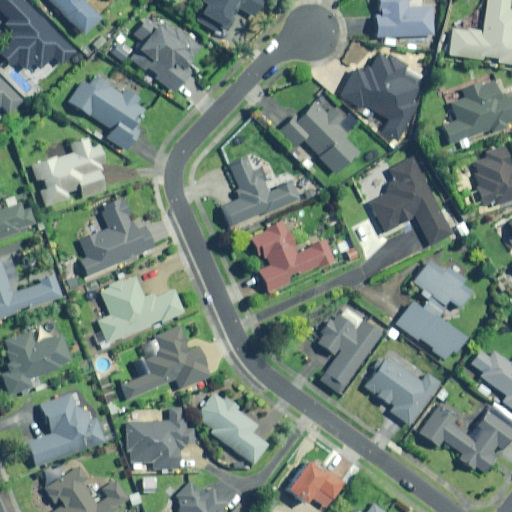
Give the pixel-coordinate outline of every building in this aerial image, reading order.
[(14,38),(0,51),(0,63),(7,70),(13,64),(21,73),(31,64),(37,70),(49,58),(56,65),(70,51),(19,0),(0,0),(0,18),(3,22),(0,24),(14,38)] [(82,0),(43,0),(79,36),(96,19),(80,2),(82,0)] [(196,0),(195,2),(201,5),(196,15),(221,29),(234,7),(252,18),(261,0),(196,0)] [(433,5),(409,6),(408,0),(378,0),(380,36),(434,34),(433,5)] [(507,0),(482,0),(478,33),(447,29),(444,56),(479,60),(480,57),(494,59),(493,63),(511,65),(511,10),(506,10),(507,0)] [(183,69),(197,50),(162,22),(131,62),(172,94),(188,73),(183,69)] [(397,141),(403,128),(415,105),(410,102),(418,88),(399,78),(404,67),(386,58),(384,62),(373,57),(367,69),(362,67),(358,74),(349,69),(336,94),(387,119),(380,133),(397,141)] [(116,92),(92,76),(86,86),(80,81),(65,103),(108,131),(102,139),(123,152),(136,132),(130,127),(141,110),(132,104),(136,98),(119,87),(116,92)] [(483,136),(504,130),(503,126),(511,122),(511,94),(496,100),(491,82),(476,86),(475,83),(457,89),(460,99),(444,104),(450,122),(436,126),(441,145),(482,133),(483,136)] [(0,111),(4,115),(18,101),(0,83),(0,111)] [(344,136),(334,124),(340,120),(326,103),(318,110),(312,103),(290,122),(287,118),(275,129),(290,148),(300,140),(329,175),(355,153),(342,138),(344,136)] [(28,165),(32,181),(37,180),(40,190),(35,191),(39,207),(66,200),(65,193),(76,190),(78,198),(102,192),(96,170),(101,169),(95,147),(88,148),(85,139),(67,144),(70,154),(28,165)] [(511,168),(507,170),(499,147),(481,153),(482,158),(468,163),(472,174),(467,175),(477,205),(485,203),(487,207),(511,198),(511,168)] [(412,155),(388,168),(393,179),(387,181),(385,189),(386,191),(367,201),(383,232),(415,216),(429,245),(452,233),(412,155)] [(229,192),(233,202),(217,208),(225,228),(295,201),(287,180),(274,186),(275,189),(264,193),(255,170),(249,172),(244,158),(224,165),(234,190),(229,192)] [(132,232),(118,199),(96,208),(105,228),(76,241),(83,258),(74,262),(82,279),(149,250),(140,228),(132,232)] [(0,237),(32,224),(24,205),(18,208),(16,203),(0,209),(0,237)] [(511,218),(503,224),(511,239),(511,262),(510,264),(511,267),(511,218)] [(286,284),(285,280),(283,277),(293,273),(294,276),(330,261),(319,236),(301,243),(304,250),(294,254),(280,220),(245,235),(251,251),(256,249),(264,267),(251,272),(261,295),(286,284)] [(352,247),(341,251),(346,262),(357,257),(352,247)] [(0,259),(0,318),(58,296),(50,275),(36,280),(37,284),(16,292),(4,258),(0,259)] [(441,267),(438,271),(422,261),(407,283),(418,290),(415,295),(425,302),(420,310),(407,302),(391,326),(428,350),(426,352),(441,361),(447,352),(451,355),(462,338),(434,320),(445,303),(456,309),(468,290),(458,284),(460,280),(441,267)] [(147,293),(140,296),(131,277),(95,293),(106,317),(93,322),(103,344),(157,321),(158,323),(180,314),(170,291),(150,299),(147,293)] [(379,334),(343,308),(337,317),(332,313),(311,343),(333,358),(316,383),(334,396),(379,334)] [(184,350),(174,327),(148,338),(156,355),(140,361),(146,373),(114,387),(121,402),(171,381),(176,391),(206,378),(193,346),(184,350)] [(26,379),(59,368),(57,364),(66,361),(56,335),(31,344),(27,333),(0,342),(0,354),(6,372),(0,374),(0,387),(3,397),(29,388),(26,379)] [(511,357),(507,364),(491,353),(487,358),(477,351),(467,364),(478,373),(475,377),(502,397),(498,403),(511,413),(511,357)] [(398,368),(381,356),(359,388),(388,408),(384,413),(404,427),(435,384),(422,375),(417,382),(398,368)] [(223,401),(210,392),(200,406),(202,421),(212,429),(210,432),(253,464),(268,444),(252,432),(258,425),(237,409),(238,407),(225,397),(223,401)] [(63,395),(35,406),(45,433),(20,443),(29,468),(101,441),(103,442),(95,416),(89,418),(68,406),(63,395)] [(472,468),(481,474),(492,459),(487,456),(493,447),(499,451),(511,432),(482,412),(476,422),(465,437),(447,424),(452,416),(434,404),(413,434),(434,448),(439,442),(457,454),(453,460),(470,471),(472,468)] [(162,425),(123,421),(120,453),(125,453),(124,464),(147,466),(147,470),(171,472),(172,459),(177,459),(178,448),(182,449),(183,444),(190,444),(191,429),(183,429),(184,421),(181,421),(182,410),(163,408),(162,425)] [(322,476),(301,462),(282,490),(303,504),(313,490),(330,501),(342,482),(325,471),(322,476)] [(83,480),(73,465),(66,470),(68,472),(43,488),(55,508),(49,511),(111,511),(126,503),(112,481),(98,490),(103,498),(92,505),(78,484),(83,480)] [(187,479),(169,499),(179,508),(174,511),(218,511),(227,503),(210,487),(203,494),(187,479)]
